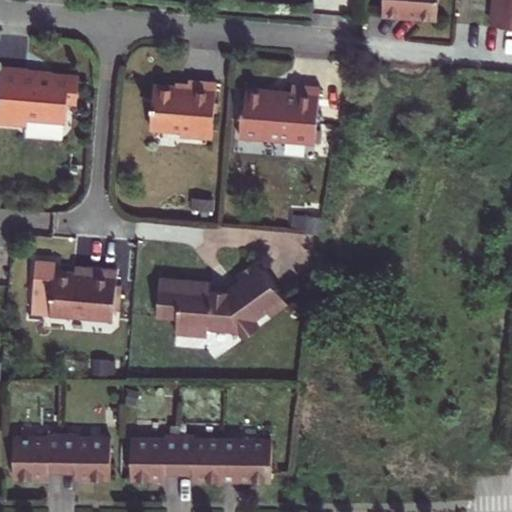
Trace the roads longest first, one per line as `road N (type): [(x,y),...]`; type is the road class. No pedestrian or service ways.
road 1 (residential): [(112,23),(343,42)]
road 2 (residential): [(112,23),(94,222)]
road 3 (unknown): [(94,222),(290,246)]
